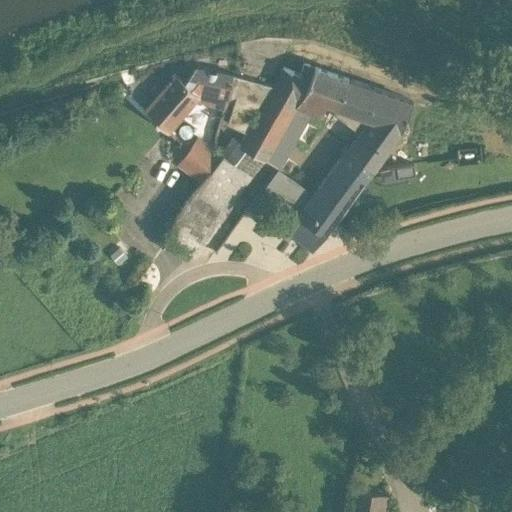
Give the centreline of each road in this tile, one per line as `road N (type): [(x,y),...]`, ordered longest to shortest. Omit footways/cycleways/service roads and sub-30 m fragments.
road 1 (unclassified): [(281,285),(386,245),(511,214)]
road 2 (unclassified): [(146,350),(153,309),(185,273),(210,263),(249,265),(281,285)]
road 3 (unclassified): [(0,398),(146,350)]
road 4 (unclassified): [(146,350),(281,285)]
